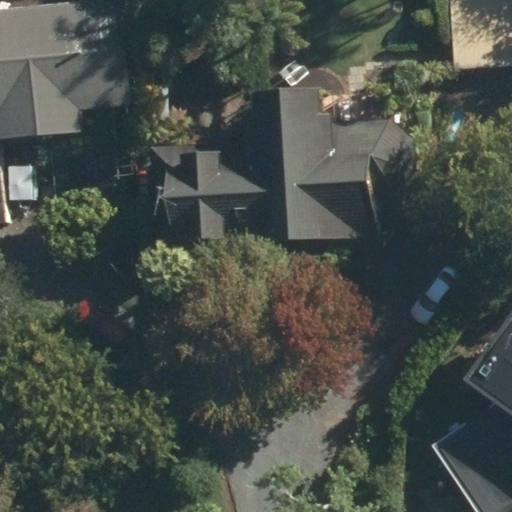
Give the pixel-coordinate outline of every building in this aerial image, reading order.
[(114,0),(79,0),(0,6),(0,137),(76,132),(74,109),(123,105),(114,0)] [(511,67),(511,0),(444,0),(448,70),(511,67)] [(243,142),(165,144),(165,158),(147,159),(150,253),(269,250),(269,259),(324,257),(324,248),(379,246),(377,197),(391,197),(412,174),(411,142),(386,118),(326,120),(325,110),(309,110),(308,85),(241,87),(243,142)] [(21,213),(18,147),(0,147),(0,273),(43,272),(40,212),(21,213)] [(448,445),(494,511),(511,511),(511,328),(475,377),(509,402),(448,445)]
